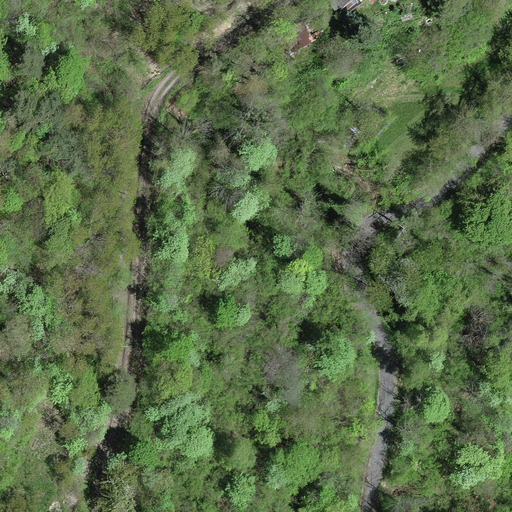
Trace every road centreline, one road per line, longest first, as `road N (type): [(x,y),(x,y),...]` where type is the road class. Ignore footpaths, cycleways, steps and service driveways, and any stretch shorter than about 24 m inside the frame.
road 1 (unclassified): [(284,0),(190,62),(164,92),(146,162),(128,385),(95,511)]
road 2 (track): [(511,122),(435,195),(370,223),(355,238),(358,283),(385,366),(365,511)]
